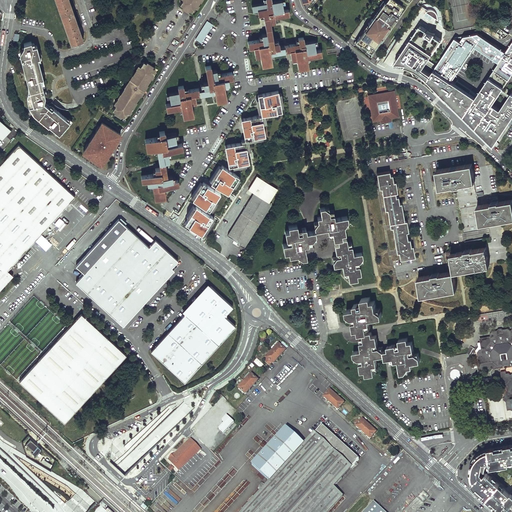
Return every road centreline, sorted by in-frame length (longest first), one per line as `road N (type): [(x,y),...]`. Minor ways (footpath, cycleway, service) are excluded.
road 1 (tertiary): [(108,184),(8,108),(0,77),(11,0)]
road 2 (residential): [(213,0),(128,134),(108,184)]
road 3 (tertiary): [(279,326),(436,468)]
road 4 (residential): [(462,125),(418,85),(373,69),(295,0)]
road 5 (unknown): [(299,383),(372,455),(370,472),(335,511)]
road 6 (tertiary): [(218,263),(108,184)]
